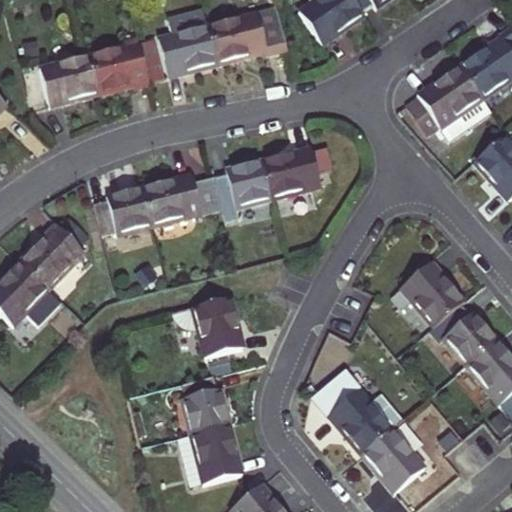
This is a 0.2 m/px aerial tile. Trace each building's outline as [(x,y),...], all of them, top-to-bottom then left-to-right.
[(364,20),(360,16),(349,0),(306,0),(311,7),(299,16),(322,49),(364,20)] [(376,12),(393,0),(349,0),(360,16),(372,7),(376,12)] [(276,12),(207,29),(217,69),(267,56),(267,59),(287,54),(276,12)] [(167,82),(217,69),(207,29),(158,42),(158,44),(164,70),(167,82)] [(501,41),(459,69),(482,103),(511,82),(511,32),(501,40),(501,41)] [(156,72),(164,70),(158,44),(149,45),(156,72)] [(138,45),(88,58),(98,98),(148,85),(138,45)] [(33,50),(21,52),(23,61),(35,59),(33,50)] [(49,110),(98,98),(88,58),(38,70),(49,110)] [(439,131),(482,103),(459,69),(416,98),(420,103),(408,112),(426,139),(438,130),(439,131)] [(473,166),(508,205),(511,201),(511,148),(504,139),(473,166)] [(310,152),(261,165),(271,204),(320,191),(310,152)] [(221,216),(271,204),(261,165),(225,174),(226,177),(212,181),(220,213),(221,216)] [(193,186),(191,179),(142,191),(151,231),(220,213),(212,181),(193,186)] [(151,231),(142,191),(106,200),(107,205),(93,209),(101,240),(115,236),(116,240),(151,231)] [(55,229),(20,265),(49,294),(84,257),(55,229)] [(59,304),(49,294),(20,265),(0,285),(0,317),(13,330),(26,317),(36,328),(59,304)] [(400,291),(433,331),(461,308),(465,305),(432,266),(400,291)] [(205,361),(244,351),(231,301),(171,317),(174,322),(177,327),(182,331),(191,334),(197,333),(205,361)] [(470,319),(461,308),(433,331),(429,335),(438,345),(442,342),(466,370),(497,345),(473,316),(470,319)] [(511,398),(511,362),(497,345),(466,370),(499,410),(511,398)] [(339,368),(346,354),(333,347),(326,362),(339,368)] [(312,401),(327,419),(358,393),(343,375),(312,401)] [(190,438),(229,428),(220,392),(216,393),(212,380),(181,388),(184,401),(181,402),(190,438)] [(327,419),(360,459),(391,432),(403,423),(382,397),(370,407),(358,393),(327,419)] [(242,478),(229,428),(190,438),(203,488),(242,478)] [(424,472),(391,432),(360,459),(394,498),(424,472)] [(189,492),(203,488),(190,438),(176,442),(189,492)] [(281,511),(271,499),(267,503),(257,492),(241,506),(234,511),(233,511),(281,511)]
